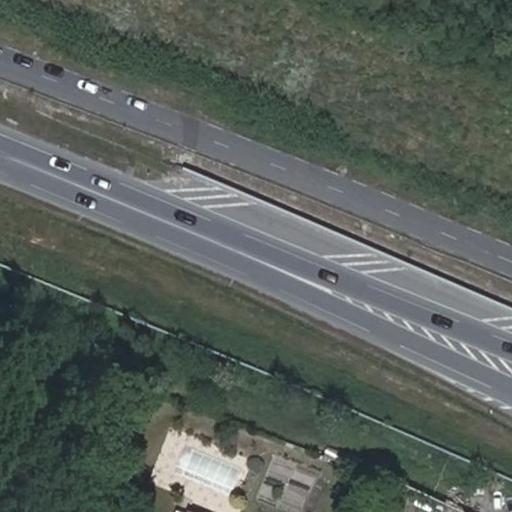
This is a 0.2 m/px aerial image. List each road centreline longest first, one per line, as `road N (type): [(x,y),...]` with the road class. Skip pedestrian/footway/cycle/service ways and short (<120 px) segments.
road 1 (residential): [(0,58),(511,263)]
road 2 (primary): [(0,144),(283,262)]
road 3 (primary): [(283,262),(511,376)]
road 4 (primary): [(511,345),(283,262)]
